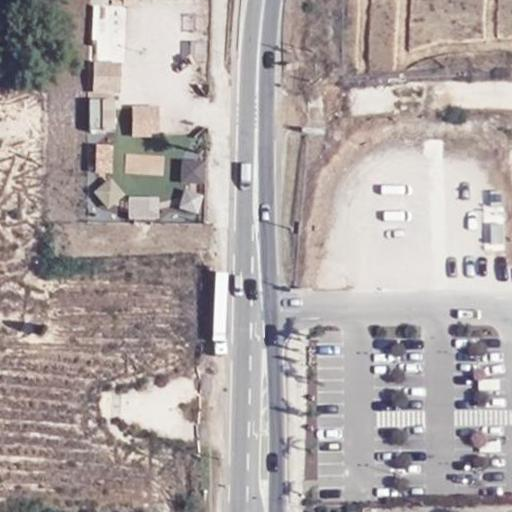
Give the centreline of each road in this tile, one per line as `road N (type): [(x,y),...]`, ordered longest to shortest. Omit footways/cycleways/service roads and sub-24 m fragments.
road 1 (secondary): [(257,124),(246,192),(240,511)]
road 2 (secondary): [(272,511),(274,340),(257,124)]
road 3 (secondary): [(257,124),(263,0)]
